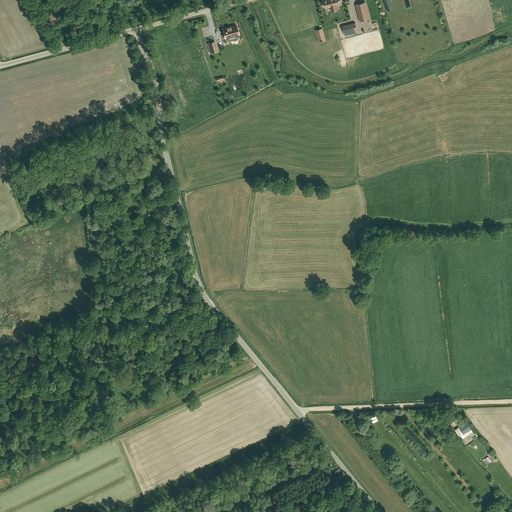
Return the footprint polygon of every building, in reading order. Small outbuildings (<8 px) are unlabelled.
[(332,11),(337,10),(338,10),(337,5),(340,4),(339,2),(341,2),(340,0),(323,0),(322,0),(323,7),(325,6),(326,8),(331,7),(332,11)] [(365,2),(356,5),(360,21),(370,19),(365,2)] [(355,23),(352,23),(343,26),(345,35),(358,32),(355,23)] [(234,36),(239,34),(236,25),(223,29),(226,38),(230,37),(234,36)] [(325,41),(322,29),(315,31),(319,42),(325,41)] [(210,49),(209,50),(210,53),(217,51),(216,47),(214,41),(208,43),(210,49)] [(470,429),(471,428),(466,422),(459,427),(459,428),(456,430),(461,438),(465,435),(471,430),(470,429)]
